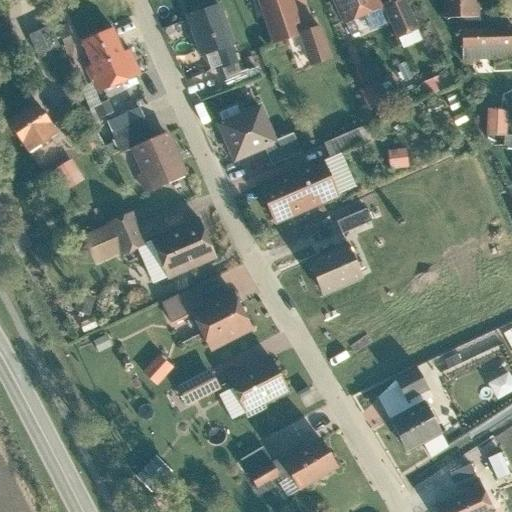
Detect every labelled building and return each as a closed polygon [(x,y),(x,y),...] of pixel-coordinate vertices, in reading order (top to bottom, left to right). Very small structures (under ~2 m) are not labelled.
[(295,30),(284,0),(253,0),(266,39),(295,30)] [(375,7),(372,0),(326,0),(336,23),(375,7)] [(414,27),(403,0),(388,0),(380,3),(393,35),(414,27)] [(474,18),(473,0),(439,0),(439,18),(474,18)] [(234,66),(215,8),(183,19),(196,58),(211,53),(217,72),(234,66)] [(328,60),(317,28),(294,35),(305,68),(328,60)] [(511,61),(511,29),(458,32),(459,63),(511,61)] [(120,54),(110,31),(73,47),(94,93),(139,73),(129,50),(120,54)] [(444,75),(425,81),(429,94),(448,87),(444,75)] [(365,87),(372,106),(391,100),(385,80),(365,87)] [(463,107),(458,98),(451,102),(454,111),(463,107)] [(53,134),(35,104),(3,123),(22,154),(53,134)] [(511,133),(511,106),(491,107),(491,133),(511,133)] [(273,145),(257,107),(217,124),(233,161),(263,149),(273,145)] [(470,120),(465,112),(454,118),(458,126),(470,120)] [(151,142),(141,117),(104,131),(113,156),(125,151),(151,142)] [(360,145),(355,132),(320,147),(325,160),(360,145)] [(43,165),(76,149),(69,134),(36,150),(43,165)] [(184,174),(167,134),(151,142),(125,151),(142,191),(184,174)] [(273,145),(263,149),(271,167),(303,153),(295,135),(273,145)] [(407,166),(405,147),(389,149),(391,168),(407,166)] [(320,155),(253,185),(271,225),(338,196),(320,155)] [(81,160),(65,162),(67,182),(84,180),(81,160)] [(372,223),(367,210),(333,226),(339,238),(372,223)] [(140,242),(126,213),(76,238),(90,266),(140,242)] [(213,258),(194,217),(147,238),(166,279),(213,258)] [(362,277),(347,243),(303,263),(318,297),(362,277)] [(197,308),(188,287),(156,302),(166,323),(185,314),(197,308)] [(248,331),(230,292),(197,308),(185,314),(204,352),(248,331)] [(285,390),(265,354),(240,368),(234,357),(216,367),(244,417),(264,407),(261,403),(285,390)] [(169,365),(156,356),(144,373),(156,382),(169,365)] [(511,387),(506,374),(484,384),(491,400),(511,390),(511,387)] [(441,434),(423,403),(411,409),(405,399),(424,389),(416,375),(376,396),(407,452),(441,434)] [(333,470),(316,439),(276,460),(293,491),(333,470)] [(272,475),(259,447),(235,458),(248,486),(272,475)] [(508,477),(499,455),(485,461),(494,483),(508,477)] [(470,475),(466,464),(447,470),(451,481),(470,475)] [(494,511),(479,476),(454,487),(461,502),(437,511),(494,511)]
